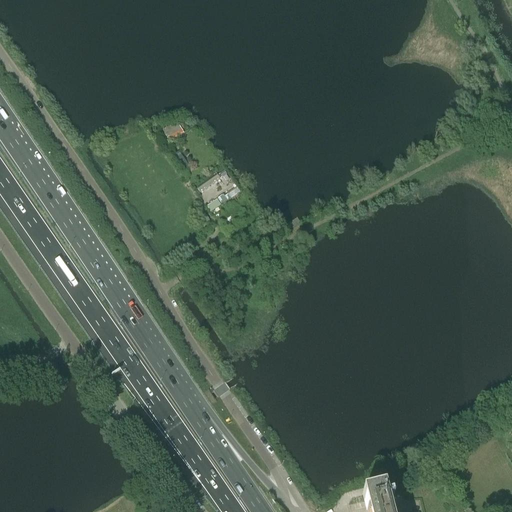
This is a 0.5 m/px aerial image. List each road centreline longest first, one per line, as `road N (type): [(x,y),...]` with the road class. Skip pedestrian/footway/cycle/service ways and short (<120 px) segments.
road 1 (tertiary): [(273,468),(0,54)]
road 2 (motorway): [(0,176),(233,511)]
road 3 (tertiary): [(194,511),(0,237)]
road 4 (motorway): [(187,399),(0,122)]
road 5 (motorway): [(294,510),(208,410),(187,399)]
road 6 (motorway): [(261,511),(187,399)]
